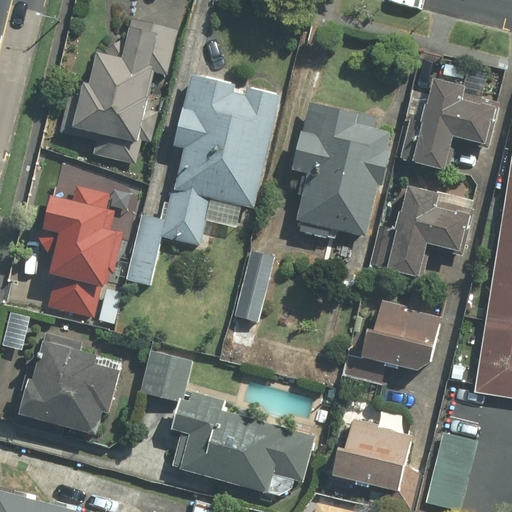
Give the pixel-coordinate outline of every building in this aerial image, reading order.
[(95,58),(88,85),(67,97),(59,134),(97,142),(94,156),(138,165),(143,142),(150,143),(159,102),(147,100),(153,73),(168,76),(178,32),(130,22),(121,64),(95,58)] [(200,249),(205,224),(239,231),(244,210),(254,212),(278,98),(188,79),(173,151),(182,152),(167,223),(141,218),(127,284),(151,289),(161,241),(200,249)] [(464,90),(432,82),(421,127),(409,124),(400,160),(450,172),(457,143),(483,149),(492,112),(460,104),(464,90)] [(305,178),(291,233),(334,243),(337,232),(364,239),(389,137),(376,134),(379,122),(309,105),(292,174),(305,178)] [(511,148),(475,394),(511,398),(511,148)] [(106,213),(109,195),(48,184),(42,219),(57,221),(47,279),(54,280),(49,312),(101,321),(109,276),(117,278),(124,235),(111,233),(114,214),(106,213)] [(437,197),(401,190),(396,214),(392,234),(385,270),(420,277),(425,251),(464,258),(474,204),(437,197)] [(275,260),(250,255),(237,318),(262,323),(275,260)] [(360,364),(415,375),(431,364),(441,315),(380,303),(373,338),(366,336),(360,364)] [(23,353),(31,318),(9,313),(1,348),(23,353)] [(108,418),(123,366),(79,354),(82,341),(40,329),(16,416),(95,439),(102,416),(108,418)] [(195,363),(152,352),(141,394),(177,404),(169,432),(180,435),(170,471),(264,497),(282,497),(293,491),(295,483),(303,485),(315,440),(222,415),(226,402),(188,391),(195,363)] [(411,437),(352,423),(344,457),(334,454),(329,479),(398,495),(411,437)] [(63,511),(0,495),(0,511),(63,511)] [(198,500),(194,511),(232,511),(233,511),(198,500)]
